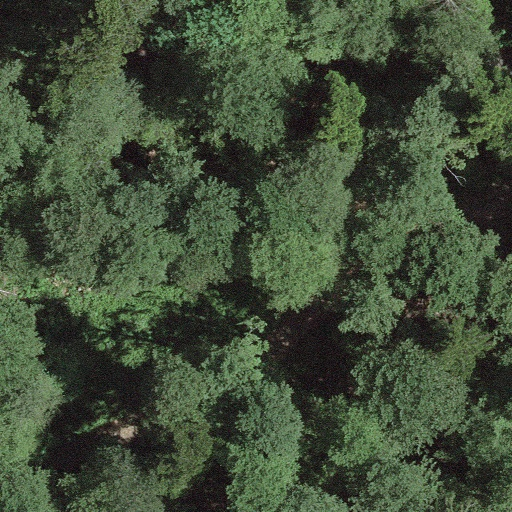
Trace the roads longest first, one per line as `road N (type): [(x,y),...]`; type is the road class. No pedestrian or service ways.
road 1 (track): [(0,498),(251,366),(367,268),(511,194)]
road 2 (unclassified): [(511,74),(353,64),(0,85)]
